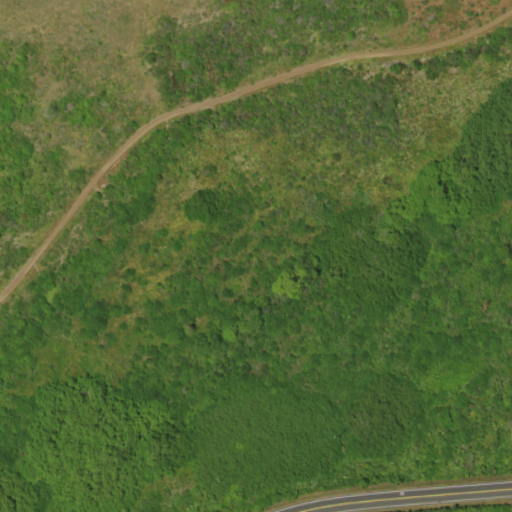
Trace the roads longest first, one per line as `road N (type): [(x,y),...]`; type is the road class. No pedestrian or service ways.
road 1 (track): [(0,305),(158,123),(343,60),(432,51),(511,15)]
road 2 (residential): [(303,511),(511,490)]
